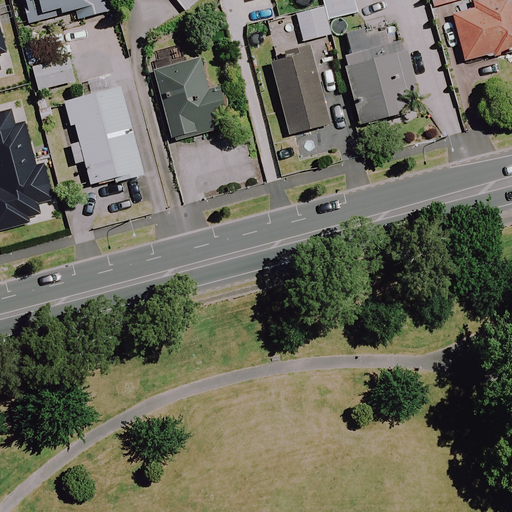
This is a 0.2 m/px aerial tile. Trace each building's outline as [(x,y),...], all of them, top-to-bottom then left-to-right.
[(21,0),(28,26),(79,15),(80,21),(108,14),(105,0),(21,0)] [(201,0),(170,0),(181,14),(201,0)] [(291,13),(287,0),(258,0),(265,21),(291,13)] [(319,0),(322,9),(326,24),(357,16),(352,0),(319,0)] [(463,1),(462,0),(429,0),(432,9),(463,1)] [(451,15),(461,62),(492,55),(493,59),(511,54),(511,0),(472,0),(472,1),(469,1),(471,10),(451,15)] [(326,24),(322,9),(295,16),(302,44),(330,37),(326,24)] [(417,113),(404,54),(390,57),(385,34),(365,39),(363,33),(345,37),(350,57),(342,58),(357,126),(417,113)] [(327,126),(307,51),(267,61),(287,137),(327,126)] [(74,83),(67,59),(30,70),(36,94),(74,83)] [(194,134),(195,138),(220,131),(217,117),(223,116),(216,90),(206,92),(198,62),(152,74),(169,141),(194,134)] [(28,121),(38,118),(32,94),(22,96),(20,88),(2,92),(0,85),(0,184),(30,177),(28,170),(39,167),(28,121)] [(83,163),(90,188),(119,180),(120,184),(141,179),(118,90),(63,105),(69,128),(74,127),(78,145),(68,147),(73,165),(83,163)]
